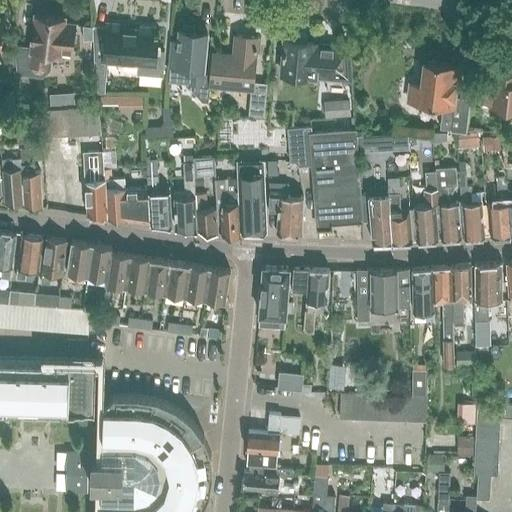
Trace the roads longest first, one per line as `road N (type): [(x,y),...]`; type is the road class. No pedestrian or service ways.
road 1 (residential): [(224,511),(249,250)]
road 2 (residential): [(249,250),(511,245)]
road 3 (residential): [(0,210),(249,250)]
